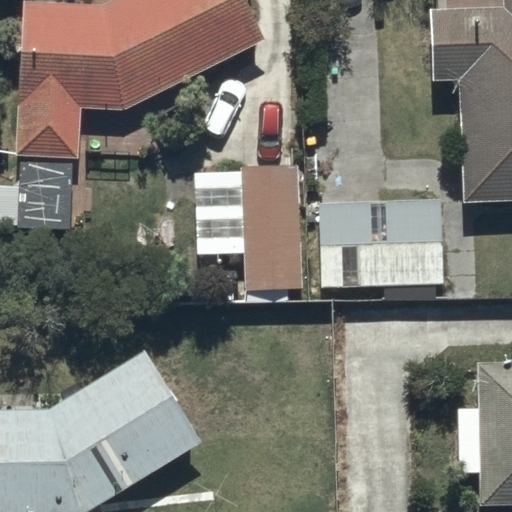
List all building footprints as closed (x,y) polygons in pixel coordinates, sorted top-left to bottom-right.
[(113,0),(87,13),(6,8),(0,39),(0,89),(4,112),(3,161),(65,163),(66,112),(115,114),(247,47),(225,0),(113,0)] [(511,0),(486,0),(488,12),(414,15),(417,89),(445,88),(450,211),(511,208),(511,0)] [(293,186),(230,186),(231,297),(293,297),(293,186)] [(306,206),(307,292),(323,292),(323,305),(380,305),(379,291),(438,290),(437,204),(306,206)] [(10,415),(0,414),(0,511),(87,511),(188,448),(139,354),(65,399),(65,393),(33,393),(33,408),(10,408),(10,415)] [(464,480),(464,510),(511,509),(511,366),(462,367),(463,414),(445,414),(446,480),(464,480)]
